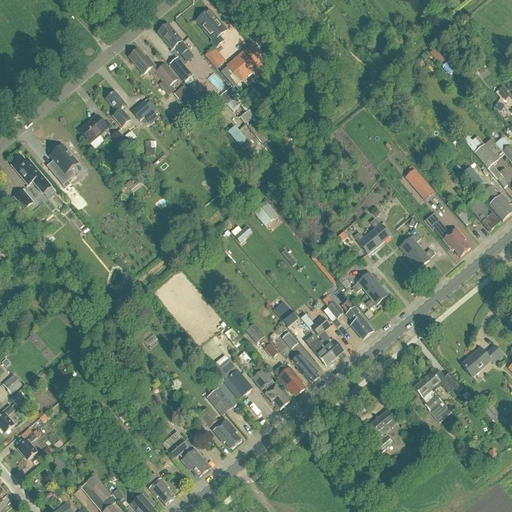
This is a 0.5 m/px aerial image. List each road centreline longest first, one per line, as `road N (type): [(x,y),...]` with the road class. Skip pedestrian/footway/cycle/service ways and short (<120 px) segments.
road 1 (tertiary): [(184,511),(511,234)]
road 2 (unclassified): [(0,148),(175,0)]
